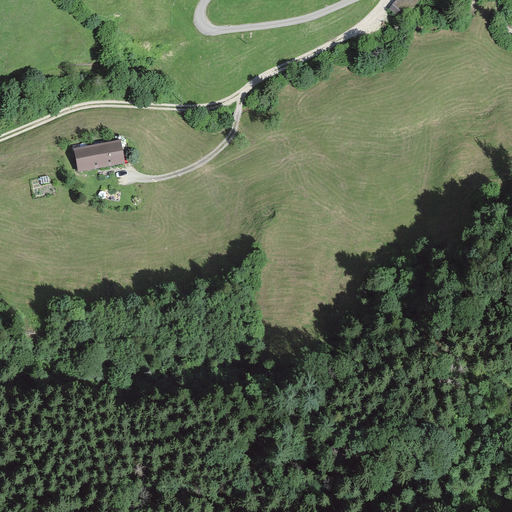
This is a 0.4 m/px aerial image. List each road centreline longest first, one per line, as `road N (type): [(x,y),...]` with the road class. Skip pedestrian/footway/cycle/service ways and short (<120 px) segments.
road 1 (track): [(0,137),(80,104),(202,105),(234,96),(361,24),(381,0)]
road 2 (unclassified): [(351,0),(299,20),(218,30),(201,22),(206,0)]
